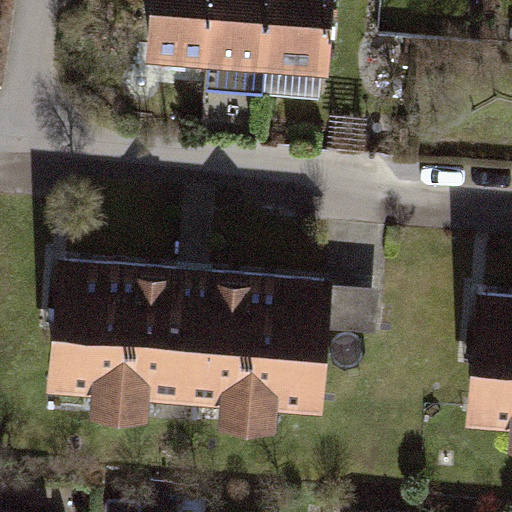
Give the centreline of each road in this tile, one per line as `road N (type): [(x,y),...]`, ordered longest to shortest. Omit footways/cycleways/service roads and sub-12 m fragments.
road 1 (residential): [(13,155),(242,167),(511,214)]
road 2 (residential): [(13,155),(46,0)]
